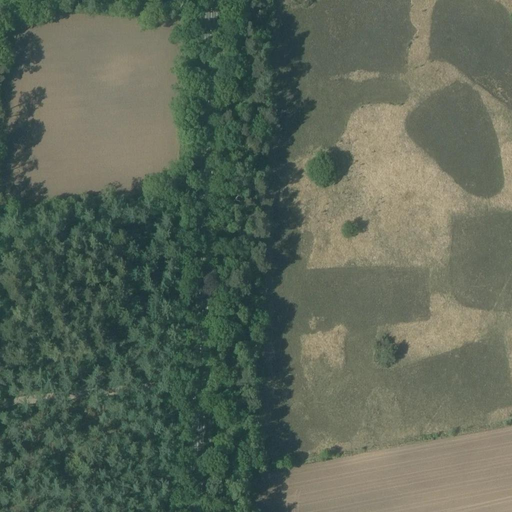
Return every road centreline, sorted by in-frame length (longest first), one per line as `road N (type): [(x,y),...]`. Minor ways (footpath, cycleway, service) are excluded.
road 1 (primary): [(196,511),(214,0)]
road 2 (track): [(0,398),(209,395)]
